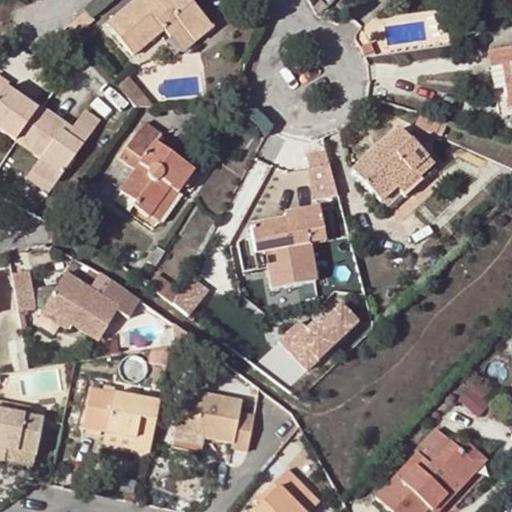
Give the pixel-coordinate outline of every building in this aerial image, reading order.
[(138,0),(107,26),(134,56),(164,31),(170,38),(182,28),(194,43),(211,29),(188,0),(138,0)] [(315,9),(322,15),(329,8),(322,1),(315,9)] [(66,26),(74,36),(94,20),(85,10),(66,26)] [(194,43),(182,28),(170,38),(182,53),(194,43)] [(506,107),(511,106),(511,47),(488,50),(490,68),(502,66),(509,66),(511,87),(504,88),(506,107)] [(502,66),(504,88),(511,87),(509,66),(502,66)] [(115,84),(134,106),(153,104),(127,74),(115,84)] [(0,129),(16,141),(37,110),(22,101),(5,88),(8,84),(0,77),(0,129)] [(22,101),(37,110),(39,106),(25,96),(22,101)] [(39,106),(37,110),(16,141),(38,157),(30,169),(52,185),(98,120),(82,109),(70,127),(65,134),(59,130),(63,123),(39,106)] [(413,127),(433,137),(440,121),(419,114),(413,127)] [(59,130),(65,134),(70,127),(63,123),(59,130)] [(161,137),(144,123),(119,159),(134,170),(124,183),(141,196),(134,204),(150,216),(176,180),(185,186),(194,173),(170,154),(156,144),(161,137)] [(353,172),(380,203),(395,188),(414,172),(420,178),(432,167),(398,130),(353,172)] [(161,137),(156,144),(170,154),(174,147),(161,137)] [(331,149),(307,155),(319,202),(343,196),(331,149)] [(48,191),(52,185),(30,169),(25,175),(48,191)] [(420,178),(414,172),(395,188),(402,195),(420,178)] [(185,186),(176,180),(150,216),(158,222),(185,186)] [(134,204),(141,196),(124,183),(112,200),(129,212),(134,204)] [(268,266),(273,289),(313,282),(306,246),(324,243),(318,210),(282,216),(283,222),(250,228),(255,255),(274,252),(276,264),(268,266)] [(257,268),(268,266),(276,264),(274,252),(255,255),(257,268)] [(10,276),(17,313),(34,310),(30,274),(10,276)] [(173,306),(180,293),(157,275),(148,286),(173,306)] [(101,344),(119,316),(128,321),(139,303),(110,283),(101,298),(67,276),(46,309),(71,325),(101,344)] [(195,305),(180,293),(173,306),(186,316),(195,305)] [(310,328),(307,322),(284,337),(306,371),(371,331),(352,301),(310,328)] [(67,331),(71,325),(46,309),(42,315),(67,331)] [(194,344),(168,348),(164,369),(197,364),(194,344)] [(80,429),(104,434),(112,393),(88,388),(80,429)] [(242,400),(183,389),(174,431),(204,436),(231,442),(230,448),(246,451),(253,416),(239,413),(242,400)] [(122,437),(133,439),(131,450),(149,453),(158,402),(112,393),(104,434),(122,437)] [(4,452),(33,458),(41,421),(2,413),(5,403),(0,402),(0,462),(1,462),(4,452)] [(417,452),(375,496),(391,511),(424,511),(428,508),(432,511),(434,511),(448,497),(442,492),(471,462),(451,443),(436,429),(415,451),(417,452)] [(203,444),(204,436),(174,431),(173,439),(203,444)] [(442,492),(448,497),(434,511),(439,511),(487,461),(460,434),(451,443),(471,462),(442,492)] [(120,448),(131,450),(133,439),(122,437),(120,448)] [(33,458),(4,452),(1,462),(31,469),(33,458)] [(308,511),(319,502),(286,470),(272,484),(276,488),(258,506),(252,511),(308,511)] [(254,502),(258,506),(276,488),(272,484),(254,502)]
